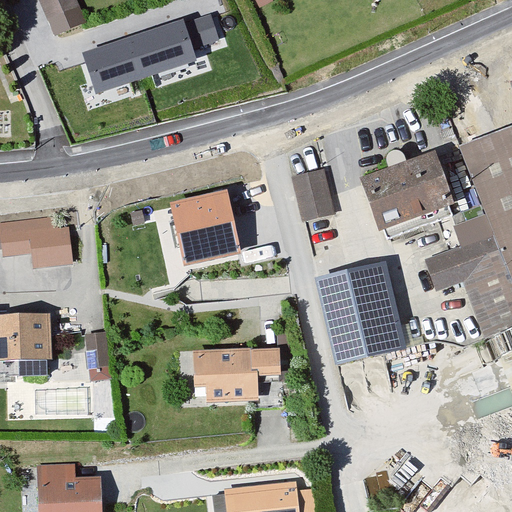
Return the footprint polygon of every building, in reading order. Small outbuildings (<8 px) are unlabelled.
[(76,0),(42,0),(53,23),(81,9),(76,0)] [(186,18),(81,53),(95,95),(200,60),(186,18)] [(511,128),(462,147),(488,215),(455,228),(463,247),(427,261),(438,289),(464,279),(486,335),(511,324),(511,128)] [(433,150),(358,180),(379,232),(454,202),(433,150)] [(322,169),(291,178),(305,223),(335,214),(322,169)] [(225,186),(172,199),(188,264),(241,251),(225,186)] [(55,215),(0,223),(0,249),(3,249),(4,258),(32,254),(34,271),(75,265),(70,227),(57,229),(55,215)] [(384,267),(315,284),(337,367),(406,349),(384,267)] [(48,311),(0,313),(0,362),(51,359),(48,311)] [(106,331),(84,334),(91,381),(112,378),(106,331)] [(280,347),(192,352),(194,388),(206,388),(207,405),(260,402),(259,376),(281,375),(280,347)] [(77,463),(36,467),(39,511),(104,511),(102,475),(78,476),(77,463)] [(297,511),(295,485),(226,492),(228,511),(297,511)]
